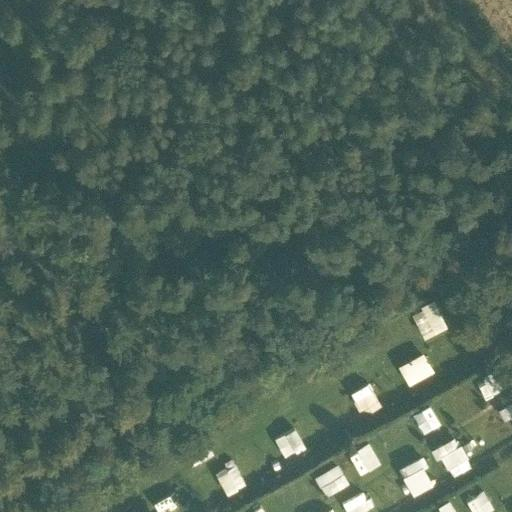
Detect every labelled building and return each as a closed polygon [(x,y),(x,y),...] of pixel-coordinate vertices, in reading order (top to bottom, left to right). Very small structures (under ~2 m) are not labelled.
[(424,339),(448,329),(436,301),(412,312),(424,339)] [(399,367),(409,387),(435,374),(425,354),(399,367)] [(486,398),(504,389),(495,372),(477,381),(486,398)] [(369,386),(351,395),(360,414),(378,405),(369,386)] [(286,461),(306,450),(295,429),(275,440),(286,461)] [(434,449),(451,479),(473,466),(457,436),(434,449)] [(193,467),(215,454),(205,438),(184,451),(193,467)] [(373,443),(360,447),(367,469),(380,465),(373,443)] [(422,458),(401,466),(411,495),(432,487),(422,458)] [(234,463),(215,472),(228,497),(247,488),(234,463)] [(341,464),(315,475),(324,495),(350,484),(341,464)] [(472,511),(491,511),(493,511),(489,497),(496,495),(494,487),(467,494),(472,511)] [(345,500),(349,511),(368,511),(363,494),(345,500)] [(457,511),(454,502),(431,511),(457,511)]
